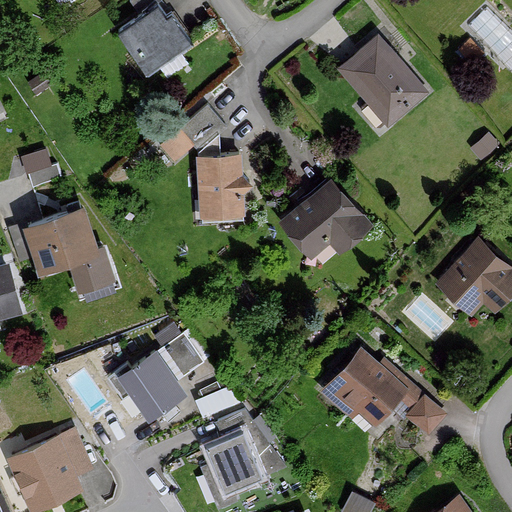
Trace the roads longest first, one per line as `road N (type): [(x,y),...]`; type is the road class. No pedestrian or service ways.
road 1 (unknown): [(206,424),(128,456),(119,479),(121,511)]
road 2 (residential): [(330,0),(290,33),(265,42),(224,0)]
